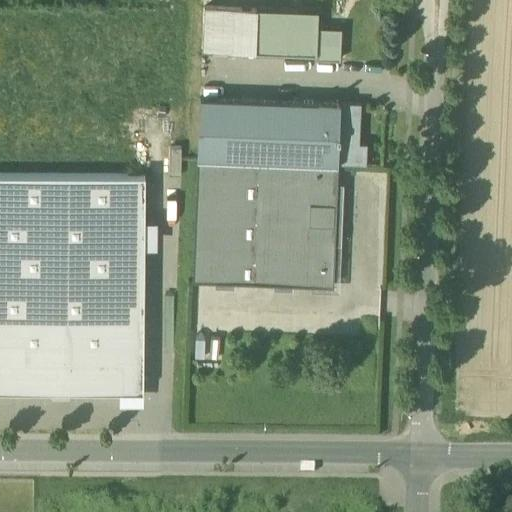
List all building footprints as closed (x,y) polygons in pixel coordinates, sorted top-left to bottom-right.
[(256,9),(204,6),(203,49),(228,51),(228,50),(254,52),(256,9)] [(318,101),(200,97),(197,158),(337,163),(340,102),(318,101)] [(361,102),(340,102),(337,163),(338,163),(358,164),(361,102)] [(168,147),(168,175),(181,175),(181,147),(168,147)] [(337,163),(197,158),(193,279),(333,284),(338,163),(337,163)] [(144,221),(144,175),(0,173),(0,390),(119,391),(143,391),(144,247),(144,221)] [(144,221),(144,247),(156,247),(156,221),(144,221)] [(143,403),(143,391),(119,391),(119,403),(143,403)]
